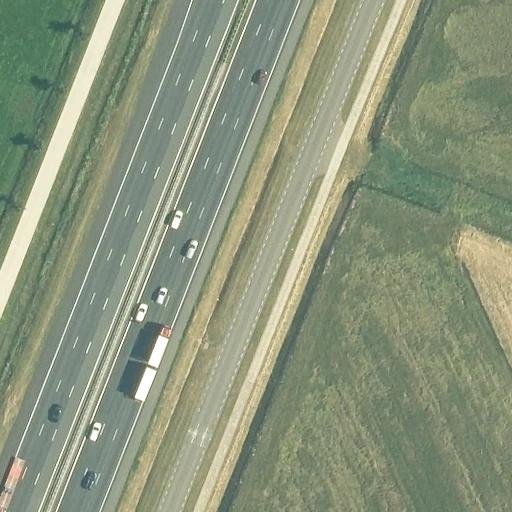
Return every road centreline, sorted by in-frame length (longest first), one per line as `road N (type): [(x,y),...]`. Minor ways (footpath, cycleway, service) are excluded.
road 1 (unclassified): [(169,511),(375,0)]
road 2 (motorway): [(217,0),(17,511)]
road 3 (motorway): [(78,511),(277,0)]
road 4 (unclassified): [(0,294),(114,0)]
